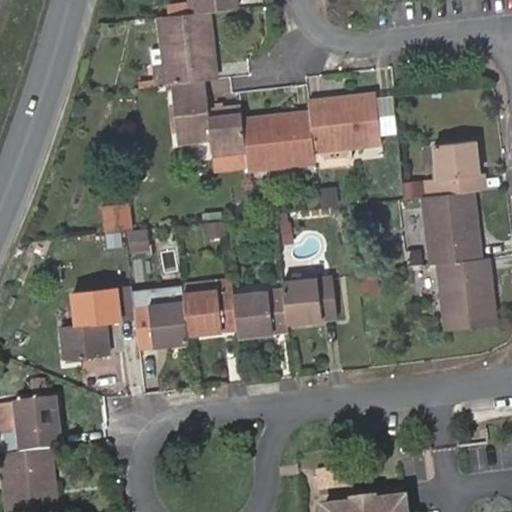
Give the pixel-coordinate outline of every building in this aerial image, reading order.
[(199,10),(197,0),(189,0),(191,11),(199,10)] [(197,0),(199,10),(210,9),(239,5),(238,0),(197,0)] [(165,83),(173,82),(207,79),(218,77),(214,43),(208,44),(207,33),(213,32),(210,9),(199,10),(191,11),(158,15),(163,64),(165,83)] [(163,64),(154,65),(156,80),(156,84),(165,83),(163,64)] [(173,82),(180,144),(214,141),(215,155),(247,151),(243,117),(242,106),(211,109),(207,79),(173,82)] [(344,95),(307,100),(308,110),(313,150),(318,149),(349,145),(381,142),(376,91),(355,94),(355,100),(344,102),(344,95)] [(243,117),(247,151),(248,165),(249,171),(314,162),(313,150),(308,110),(276,113),(277,120),(266,121),(266,115),(243,117)] [(475,193),(481,192),(476,141),(437,145),(440,179),(442,197),(475,193)] [(349,145),(318,149),(319,161),(324,165),(347,162),(351,157),(349,145)] [(248,165),(247,151),(215,155),(216,169),(248,165)] [(442,197),(440,179),(426,180),(428,198),(442,197)] [(335,186),(320,187),(322,202),(336,201),(335,186)] [(425,198),(431,265),(440,264),(481,259),(478,223),(471,224),(471,213),(477,213),(475,193),(442,197),(428,198),(425,198)] [(104,207),(106,232),(126,230),(135,229),(131,204),(104,207)] [(219,220),(211,221),(213,233),(221,232),(219,220)] [(126,230),(128,248),(147,247),(145,228),(135,229),(126,230)] [(492,296),(488,258),(481,259),(440,264),(445,330),(495,325),(493,304),(488,305),(486,296),(492,296)] [(321,267),(322,280),(334,278),(332,265),(321,267)] [(372,286),(371,274),(361,275),(363,287),(372,286)] [(232,276),(181,283),(183,295),(233,290),(232,276)] [(322,280),(283,285),(284,292),(288,325),(338,319),(334,278),(322,280)] [(134,308),(132,282),(74,289),(78,321),(63,323),(67,362),(111,357),(107,324),(136,321),(134,308)] [(183,295),(182,287),(151,291),(152,305),(183,302),(183,295)] [(234,297),(233,290),(183,295),(183,302),(188,336),(238,331),(234,297)] [(284,292),(234,297),(238,331),(239,337),(288,332),(288,325),(284,292)] [(136,321),(139,349),(189,343),(188,336),(183,302),(134,308),(136,321)] [(13,403),(18,452),(47,449),(60,447),(54,398),(13,403)] [(18,452),(13,403),(0,404),(0,434),(4,434),(6,454),(18,452)] [(18,452),(0,454),(0,464),(5,511),(54,511),(53,496),(48,497),(47,486),(52,486),(47,449),(18,452)] [(356,484),(354,465),(320,469),(322,488),(356,484)] [(322,508),(322,511),(405,511),(404,498),(322,508)]
